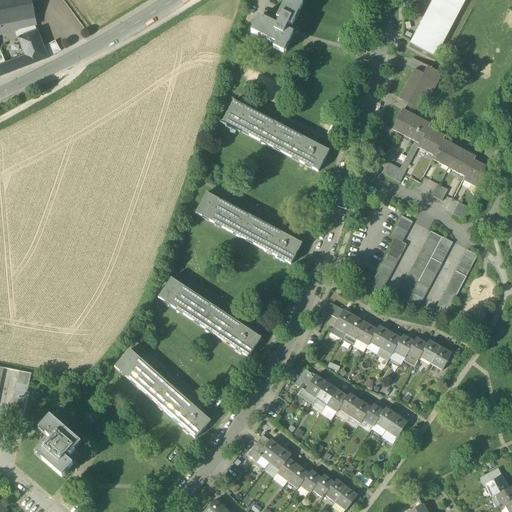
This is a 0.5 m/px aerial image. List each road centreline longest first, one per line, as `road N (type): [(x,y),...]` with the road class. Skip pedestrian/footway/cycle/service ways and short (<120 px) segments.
road 1 (residential): [(382,0),(375,77),(315,282),(243,422),(168,511)]
road 2 (tertiary): [(0,92),(145,26),(181,0)]
